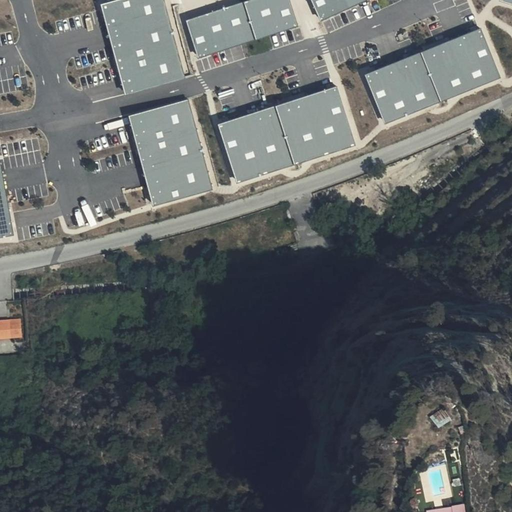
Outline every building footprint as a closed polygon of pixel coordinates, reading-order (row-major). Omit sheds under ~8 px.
[(166,0),(120,0),(102,5),(127,94),(188,77),(166,0)] [(290,0),(253,0),(190,19),(201,56),(299,26),(290,0)] [(311,0),(321,21),(368,0),(311,0)] [(483,28),(367,76),(386,123),(502,75),(483,28)] [(21,87),(28,88),(29,77),(22,76),(21,87)] [(341,86),(223,124),(241,180),(359,142),(341,86)] [(190,99),(131,115),(156,205),(215,188),(190,99)] [(0,157),(0,238),(15,236),(0,157)] [(22,316),(0,317),(0,337),(23,336),(22,316)] [(434,413),(441,425),(454,416),(447,405),(434,413)] [(440,456),(462,451),(461,447),(444,452),(440,454),(440,456)] [(448,511),(449,503),(458,503),(457,502),(461,502),(461,503),(466,503),(466,495),(442,494),(442,511),(448,511)] [(477,511),(477,495),(466,495),(466,503),(466,511),(477,511)] [(466,511),(466,503),(461,503),(461,502),(457,502),(458,503),(449,503),(448,511),(466,511)]
